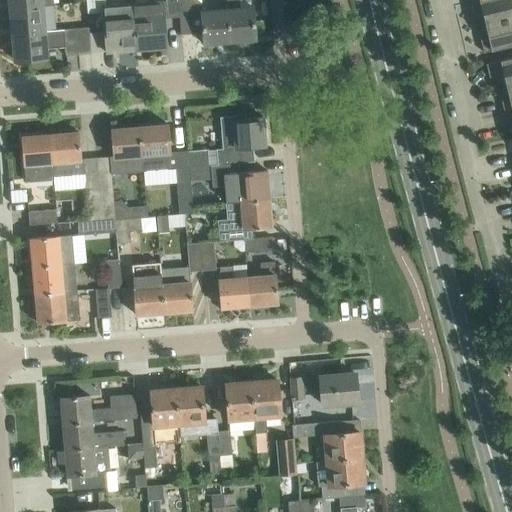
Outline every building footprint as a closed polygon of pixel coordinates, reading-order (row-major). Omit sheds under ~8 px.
[(9,0),(11,8),(42,5),(54,5),(53,0),(9,0)] [(106,4),(105,0),(86,0),(88,13),(99,12),(100,19),(104,18),(107,52),(109,52),(108,47),(118,46),(118,50),(136,48),(132,2),(106,4)] [(163,13),(180,12),(179,0),(159,0),(132,2),(136,48),(155,47),(155,43),(164,42),(164,47),(166,47),(163,13)] [(179,0),(180,12),(182,33),(203,32),(204,44),(230,42),(227,8),(201,10),(201,9),(201,2),(198,0),(179,0)] [(226,0),(227,8),(230,42),(256,40),(253,6),(240,7),(239,0),(226,0)] [(511,0),(476,0),(472,1),(475,14),(482,12),(485,24),(511,18),(511,0)] [(13,34),(45,31),(42,5),(11,8),(13,34)] [(488,37),(481,39),(484,52),(511,45),(511,18),(485,24),(488,37)] [(77,28),(78,55),(91,54),(89,27),(77,28)] [(66,56),(78,55),(77,28),(45,31),(13,34),(15,60),(47,57),(46,47),(65,46),(66,56)] [(105,41),(102,41),(101,28),(91,29),(92,53),(106,52),(105,41)] [(507,87),(511,85),(511,57),(487,64),(490,77),(504,74),(507,87)] [(505,114),(511,111),(511,85),(507,87),(509,99),(502,101),(505,114)] [(247,118),(246,115),(220,117),(222,148),(216,149),(217,164),(238,162),(254,161),(253,146),(265,145),(262,117),(247,118)] [(190,180),(189,167),(188,151),(170,152),(168,124),(139,126),(143,171),(175,168),(179,213),(185,213),(193,212),(192,197),(191,187),(190,180)] [(111,174),(143,171),(139,126),(111,129),(114,156),(110,156),(111,174)] [(54,175),(85,173),(84,158),(81,159),(79,131),(49,134),(53,179),(54,179),(54,175)] [(26,181),(53,179),(49,134),(22,136),(26,181)] [(217,164),(211,165),(213,187),(225,186),(226,202),(270,199),(267,170),(239,172),(238,162),(217,164)] [(102,220),(98,179),(98,176),(85,177),(87,203),(89,220),(89,221),(102,220)] [(102,220),(115,219),(141,217),(147,216),(146,205),(114,207),(112,178),(98,179),(102,220)] [(270,199),(226,202),(227,220),(218,221),(220,241),(233,240),(245,239),(245,238),(253,238),(252,228),(272,226),(270,199)] [(57,209),(29,211),(28,211),(29,224),(58,222),(57,209)] [(130,230),(142,229),(141,217),(115,219),(116,231),(117,243),(131,242),(130,230)] [(78,235),(116,231),(115,219),(102,220),(89,221),(89,220),(77,221),(78,235)] [(33,267),(76,263),(74,234),(58,236),(30,238),(33,267)] [(245,238),(245,239),(246,250),(246,252),(274,250),(272,236),(245,238)] [(216,269),(215,249),(214,241),(200,242),(202,270),(216,269)] [(190,271),(202,270),(200,242),(187,243),(189,266),(161,268),(164,312),(193,310),(190,271)] [(108,287),(109,288),(122,287),(119,260),(105,261),(108,287)] [(247,277),(250,305),(278,303),(275,261),(261,262),(262,275),(247,277)] [(164,312),(161,268),(160,262),(132,264),(136,314),(164,312)] [(35,295),(78,291),(76,263),(33,267),(35,295)] [(221,279),(219,279),(220,287),(222,307),(250,305),(247,277),(234,278),(233,265),(220,266),(221,279)] [(112,316),(109,288),(108,287),(95,289),(98,317),(112,316)] [(80,319),(79,299),(78,291),(35,295),(38,322),(80,319)] [(355,373),(291,378),(292,398),(291,398),(293,425),(307,423),(306,412),(306,409),(304,390),(321,388),(322,404),(338,403),(358,401),(355,373)] [(265,415),(280,414),(277,379),(252,382),(255,416),(256,432),(267,431),(265,415)] [(252,382),(226,384),(229,418),(255,416),(252,382)] [(202,386),(176,388),(179,423),(180,437),(207,434),(206,431),(217,431),(218,431),(217,417),(205,418),(204,406),(202,386)] [(167,424),(179,423),(176,388),(150,390),(153,425),(142,426),(143,442),(144,453),(146,477),(155,476),(154,467),(157,466),(156,444),(168,443),(167,424)] [(92,421),(137,417),(135,393),(110,395),(111,407),(91,409),(90,395),(60,398),(60,399),(62,399),(64,424),(92,422),(92,421)] [(319,460),(362,457),(360,431),(342,433),(341,421),(314,423),(293,425),(294,437),(318,435),(319,460)] [(123,430),(93,433),(92,422),(64,424),(66,449),(109,446),(109,445),(124,444),(123,430)] [(220,467),(233,466),(230,430),(218,431),(217,431),(219,455),(220,467)] [(207,434),(208,456),(219,455),(217,431),(206,431),(207,434)] [(296,474),(294,438),(276,439),(279,475),(296,474)] [(129,454),(144,453),(143,442),(128,443),(129,454)] [(94,447),(66,449),(68,473),(67,473),(67,475),(71,474),(72,489),(92,487),(108,485),(107,472),(111,471),(110,458),(95,459),(94,447)] [(219,455),(208,456),(210,483),(222,482),(220,467),(219,455)] [(364,483),(362,457),(319,460),(316,461),(317,472),(320,472),(321,486),(299,488),(300,499),(312,498),(339,496),(342,496),(342,497),(357,495),(356,483),(364,483)] [(145,474),(134,475),(135,488),(146,487),(145,474)] [(148,511),(161,511),(158,485),(147,485),(148,511)] [(212,511),(226,511),(226,505),(224,506),(223,494),(211,494),(212,501),(212,511)] [(356,511),(356,508),(366,507),(365,495),(357,495),(342,497),(342,496),(339,496),(340,511),(356,511)] [(312,511),(312,498),(300,499),(301,511),(312,511)] [(301,511),(300,499),(288,500),(288,511),(301,511)]
